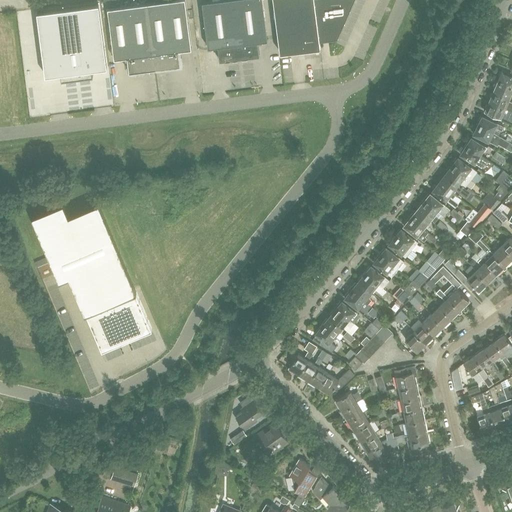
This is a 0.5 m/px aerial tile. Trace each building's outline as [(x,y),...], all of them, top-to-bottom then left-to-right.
[(181,64),(180,57),(179,49),(192,48),(185,0),(162,0),(146,2),(155,68),(181,64)] [(220,59),(240,57),(232,0),(205,0),(202,1),(208,47),(218,45),(220,59)] [(232,0),(240,57),(247,56),(259,54),(257,40),(268,39),(262,0),(232,0)] [(273,0),(279,39),(280,52),(320,47),(319,37),(327,36),(328,38),(337,37),(339,32),(337,32),(351,0),(273,0)] [(127,56),(128,64),(129,71),(155,68),(146,2),(108,7),(114,58),(127,56)] [(107,66),(99,3),(37,11),(45,75),(60,73),(61,80),(93,76),(92,68),(107,66)] [(14,13),(0,15),(0,85),(21,83),(24,83),(23,80),(23,81),(14,13)] [(511,74),(502,71),(501,72),(500,72),(498,76),(499,76),(498,80),(511,86),(511,74)] [(511,92),(511,86),(498,80),(496,83),(495,83),(494,87),(495,88),(494,89),(509,96),(511,92)] [(490,97),(489,101),(511,110),(511,101),(508,100),(508,98),(493,91),(492,92),(491,92),(489,96),(490,97)] [(511,120),(511,110),(489,101),(487,104),(486,104),(484,108),(485,108),(485,110),(500,117),(511,122),(511,120)] [(479,121),(478,124),(493,131),(495,126),(502,130),(504,126),(482,115),(481,116),(478,120),(479,121)] [(511,142),(494,132),(493,131),(478,124),(477,127),(476,126),(473,131),(475,131),(474,133),(493,142),(497,145),(498,143),(511,151),(511,149),(511,142)] [(468,142),(466,144),(480,154),(483,149),(485,151),(487,147),(471,136),(470,138),(469,137),(467,141),(468,142)] [(480,154),(466,144),(464,147),(463,146),(460,150),(461,151),(460,153),(482,167),(485,163),(490,166),(493,162),(480,154)] [(496,150),(492,156),(505,164),(508,158),(496,150)] [(477,171),(473,168),(458,156),(457,157),(456,157),(453,160),(454,161),(452,164),(471,179),(477,171)] [(447,171),(446,172),(452,177),(451,179),(457,183),(459,182),(461,183),(462,184),(465,186),(471,179),(452,164),(450,166),(449,166),(446,170),(447,171)] [(459,185),(457,183),(451,179),(452,177),(446,172),(444,175),(442,174),(439,178),(440,179),(438,182),(457,196),(460,192),(466,198),(471,192),(462,186),(461,187),(459,186),(459,185)] [(511,176),(508,173),(500,183),(510,190),(511,186),(511,176)] [(432,189),(449,202),(455,207),(458,202),(453,198),(455,195),(457,196),(438,182),(436,184),(435,183),(432,187),(433,188),(432,189)] [(494,196),(495,196),(500,200),(510,190),(500,183),(496,188),(498,190),(494,196)] [(426,197),(424,200),(437,210),(445,216),(451,209),(445,204),(430,192),(429,194),(428,193),(425,197),(426,197)] [(491,198),(488,203),(489,204),(489,205),(493,209),(501,201),(500,200),(495,196),(493,200),(491,198)] [(419,206),(417,208),(424,213),(423,215),(429,220),(430,218),(435,222),(438,218),(434,214),(437,210),(424,200),(422,202),(421,202),(418,206),(419,206)] [(123,341),(152,329),(137,292),(133,285),(132,281),(117,246),(99,202),(68,215),(67,210),(63,203),(32,216),(55,272),(59,281),(64,279),(69,277),(77,295),(85,314),(87,313),(88,316),(102,350),(123,341)] [(485,203),(478,211),(485,216),(492,209),(485,203)] [(494,211),(504,221),(508,217),(499,206),(494,211)] [(412,214),(410,217),(423,227),(426,223),(428,225),(431,221),(429,220),(423,215),(424,213),(417,208),(415,211),(414,210),(411,213),(412,214)] [(463,215),(458,211),(453,208),(449,212),(459,220),(463,215)] [(476,226),(485,216),(478,211),(470,221),(476,226)] [(488,217),(498,227),(502,222),(492,213),(488,217)] [(428,232),(423,227),(410,217),(408,219),(407,219),(404,223),(405,223),(404,224),(419,236),(423,240),(424,240),(427,237),(425,235),(428,232)] [(440,221),(437,224),(444,231),(447,227),(440,221)] [(442,234),(444,231),(437,224),(436,223),(433,227),(442,234)] [(397,233),(395,236),(412,249),(418,241),(401,228),(400,229),(399,228),(396,232),(397,233)] [(476,228),(473,231),(479,238),(483,235),(476,228)] [(493,252),(479,238),(473,231),(469,236),(475,242),(476,241),(487,251),(481,257),(496,273),(498,274),(503,269),(502,267),(505,264),(493,252)] [(511,236),(510,235),(501,244),(511,254),(511,236)] [(412,249),(395,236),(393,238),(392,237),(389,241),(390,241),(389,243),(406,257),(412,249)] [(511,256),(511,254),(501,244),(493,252),(505,264),(506,265),(511,260),(510,259),(511,256)] [(452,251),(445,245),(439,253),(445,258),(452,251)] [(382,251),(380,254),(399,269),(405,261),(401,258),(386,246),(385,247),(384,246),(381,250),(382,251)] [(456,251),(463,257),(467,252),(461,246),(456,251)] [(438,253),(430,263),(436,268),(445,259),(438,253)] [(375,260),(373,261),(392,277),(399,269),(380,254),(378,256),(377,255),(374,259),(375,260)] [(493,275),(496,273),(481,257),(477,260),(481,264),(476,269),(487,281),(489,283),(495,277),(493,275)] [(445,263),(460,279),(464,275),(453,263),(449,259),(445,263)] [(436,268),(430,263),(422,272),(428,277),(436,268)] [(367,270),(365,272),(378,283),(384,287),(390,280),(371,264),(370,266),(369,265),(366,269),(367,270)] [(485,284),(487,281),(476,269),(471,264),(465,270),(470,275),(467,277),(475,285),(480,291),(486,285),(485,284)] [(461,310),(467,304),(466,302),(469,299),(457,287),(461,283),(453,275),(443,265),(439,269),(444,274),(449,279),(452,282),(448,286),(443,291),(448,296),(461,310)] [(378,283),(365,272),(363,275),(362,274),(358,278),(359,279),(358,280),(365,285),(364,287),(370,292),(371,291),(371,290),(373,292),(376,289),(383,294),(386,290),(384,287),(378,283)] [(422,272),(413,281),(419,286),(428,277),(422,272)] [(436,284),(430,278),(426,282),(432,288),(436,284)] [(0,324),(17,317),(11,302),(10,302),(0,279),(0,324)] [(353,286),(351,289),(364,299),(369,303),(372,299),(369,297),(373,293),(371,291),(370,292),(364,287),(365,285),(358,280),(356,283),(355,282),(352,286),(353,286)] [(413,281),(405,290),(411,294),(419,286),(413,281)] [(451,316),(453,318),(461,310),(448,296),(443,291),(439,287),(436,291),(439,295),(440,295),(445,299),(439,304),(451,316)] [(364,299),(351,289),(349,291),(348,291),(345,295),(346,296),(345,297),(360,309),(363,306),(367,309),(371,305),(369,303),(364,299)] [(397,298),(402,302),(403,303),(411,294),(405,290),(397,298)] [(417,291),(414,295),(420,302),(424,298),(417,291)] [(416,306),(420,302),(414,295),(410,300),(416,306)] [(338,305),(336,308),(349,318),(355,323),(359,317),(356,314),(357,312),(342,300),(341,301),(340,300),(337,304),(338,305)] [(448,319),(451,316),(439,304),(431,313),(443,325),(444,326),(450,321),(448,319)] [(386,309),(392,314),(395,311),(389,305),(386,309)] [(330,314),(329,315),(336,320),(334,322),(341,328),(343,326),(345,328),(348,324),(352,327),(355,323),(349,318),(336,308),(334,310),(333,309),(329,313),(330,314)] [(397,313),(403,319),(407,315),(401,309),(397,313)] [(380,328),(384,324),(388,320),(380,313),(372,322),(380,328)] [(400,323),(403,319),(397,313),(393,318),(400,323)] [(440,328),(443,325),(431,313),(422,321),(434,333),(435,335),(441,329),(440,328)] [(324,322),(322,325),(335,335),(338,331),(340,333),(343,329),(341,328),(334,322),(336,320),(329,315),(327,318),(326,317),(323,321),(324,322)] [(380,328),(372,322),(371,321),(364,330),(372,337),(376,333),(380,328)] [(431,336),(434,333),(422,321),(414,330),(425,341),(427,343),(432,338),(431,336)] [(384,324),(380,328),(389,336),(393,332),(384,324)] [(330,341),(335,335),(322,325),(320,327),(319,326),(316,330),(317,331),(316,332),(317,333),(312,339),(332,351),(336,346),(330,341)] [(408,330),(411,333),(405,338),(418,352),(424,346),(423,344),(425,341),(414,330),(411,327),(408,330)] [(384,341),(389,336),(380,328),(376,333),(384,341)] [(347,330),(343,335),(351,341),(352,340),(356,343),(358,340),(355,337),(347,330)] [(511,334),(509,330),(508,330),(511,335),(507,338),(504,333),(494,340),(502,353),(511,345),(511,334)] [(376,333),(372,337),(380,345),(384,341),(376,333)] [(368,341),(370,339),(367,335),(361,342),(364,345),(368,341)] [(376,349),(380,345),(372,337),(370,339),(368,341),(376,349)] [(511,366),(502,353),(494,340),(484,347),(492,360),(499,355),(508,368),(511,366)] [(317,346),(309,341),(305,348),(312,353),(317,346)] [(364,345),(364,346),(372,354),(376,349),(368,341),(364,345)] [(368,358),(372,354),(364,346),(359,350),(368,358)] [(484,347),(474,354),(482,367),(489,362),(496,371),(499,369),(492,360),(484,347)] [(307,377),(310,379),(319,366),(323,360),(327,352),(322,349),(318,356),(318,357),(314,363),(309,360),(300,373),(299,375),(305,379),(307,377)] [(364,362),(368,358),(359,350),(355,354),(362,361),(364,362)] [(332,355),(327,352),(323,360),(328,362),(332,355)] [(309,360),(305,357),(299,353),(289,368),(296,373),(297,371),(300,373),(309,360)] [(355,354),(348,362),(356,368),(362,361),(355,354)] [(494,383),(482,367),(474,354),(463,362),(471,374),(478,370),(489,386),(494,383)] [(320,386),(329,373),(319,366),(310,379),(309,381),(315,386),(317,384),(320,386)] [(406,373),(404,367),(395,369),(399,387),(415,383),(417,383),(415,375),(413,376),(412,371),(406,373)] [(329,373),(320,386),(319,387),(326,392),(327,390),(330,392),(333,387),(337,390),(355,374),(349,368),(338,379),(329,373)] [(376,377),(381,391),(386,389),(381,375),(376,377)] [(374,378),(368,380),(372,391),(378,389),(374,378)] [(511,420),(511,401),(507,386),(504,379),(501,382),(503,387),(507,400),(499,402),(506,422),(511,420)] [(416,387),(415,383),(399,387),(401,399),(418,395),(420,394),(418,387),(416,387)] [(478,385),(467,389),(469,394),(480,390),(478,385)] [(494,426),(506,422),(499,402),(493,386),(489,388),(495,404),(487,406),(494,426)] [(389,389),(386,389),(381,391),(383,398),(391,395),(389,389)] [(340,406),(342,410),(356,402),(362,398),(358,390),(352,394),(350,391),(334,401),(338,408),(340,406)] [(472,403),(480,400),(485,399),(483,393),(470,397),(472,403)] [(404,410),(421,407),(423,406),(421,399),(419,399),(418,395),(401,399),(404,410)] [(244,406),(241,408),(243,411),(236,415),(245,428),(252,423),(250,420),(262,412),(253,399),(253,400),(250,396),(241,402),(244,406)] [(380,396),(371,399),(373,404),(382,401),(380,396)] [(483,430),(494,426),(487,406),(485,399),(480,400),(484,413),(477,415),(483,430)] [(393,400),(385,403),(387,409),(395,406),(393,400)] [(356,402),(342,410),(340,411),(344,417),(346,416),(349,420),(363,412),(356,402)] [(422,411),(421,407),(404,410),(407,422),(423,418),(425,418),(424,410),(422,411)] [(376,411),(378,416),(387,413),(385,408),(376,411)] [(363,412),(349,420),(347,421),(351,428),(353,427),(355,430),(369,422),(363,412)] [(397,412),(393,413),(389,415),(391,420),(399,417),(397,412)] [(423,418),(407,422),(409,434),(426,430),(428,430),(426,422),(424,423),(423,418)] [(389,419),(380,422),(382,427),(391,425),(389,419)] [(359,437),(361,441),(375,432),(369,422),(355,430),(353,432),(357,438),(359,437)] [(263,449),(266,447),(270,454),(288,441),(284,436),(285,435),(282,430),(280,431),(278,428),(273,431),(269,425),(257,434),(261,441),(259,442),(263,449)] [(427,434),(426,430),(409,434),(396,437),(397,442),(407,440),(410,454),(426,450),(424,443),(430,442),(429,434),(427,434)] [(375,432),(361,441),(359,442),(364,448),(366,447),(368,451),(381,442),(375,432)] [(373,462),(374,462),(377,467),(387,460),(384,455),(388,452),(387,451),(398,445),(397,442),(396,437),(394,438),(388,439),(381,442),(368,451),(366,452),(373,462)] [(217,457),(216,464),(215,472),(226,474),(228,466),(231,467),(231,464),(217,457)] [(310,464),(299,457),(289,474),(291,475),(295,489),(305,496),(317,476),(310,472),(311,471),(308,469),(310,464)] [(249,467),(246,472),(254,476),(257,472),(249,467)] [(138,473),(126,469),(123,481),(134,484),(138,473)] [(347,500),(347,501),(345,499),(346,498),(334,485),(332,487),(328,487),(320,478),(313,490),(320,498),(324,495),(332,504),(329,510),(332,511),(343,511),(348,505),(349,505),(350,505),(351,505),(352,504),(352,503),(352,502),(352,501),(352,500),(351,499),(350,499),(349,499),(348,499),(347,500)] [(255,479),(253,483),(260,488),(263,484),(255,479)] [(511,479),(505,482),(502,488),(508,491),(511,499),(511,498),(511,479)] [(128,511),(131,505),(102,495),(96,511),(128,511)] [(457,511),(457,509),(460,503),(454,500),(442,504),(444,511),(457,511)] [(76,511),(50,503),(46,511),(76,511)]
